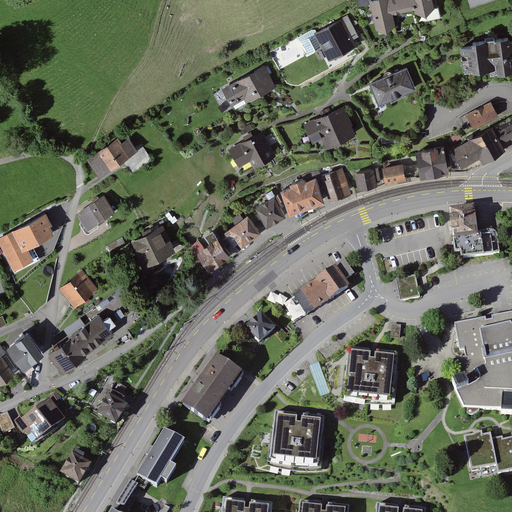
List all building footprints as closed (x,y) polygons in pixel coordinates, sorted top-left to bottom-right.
[(380,0),(369,2),(374,31),(384,35),(393,28),(391,16),(413,12),(414,14),(423,18),(432,10),(430,0),(380,0)] [(343,19),(314,35),(328,62),(358,46),(343,19)] [(470,48),(461,48),(464,74),(488,72),(488,78),(511,75),(511,41),(510,42),(509,38),(483,41),(484,43),(469,44),(470,48)] [(264,67),(221,89),(231,109),(274,86),(264,67)] [(406,68),(369,83),(378,106),(415,91),(406,68)] [(491,102),(466,116),(473,130),(498,116),(491,102)] [(343,106),(303,123),(310,141),(320,137),(324,146),(355,133),(343,106)] [(511,115),(469,139),(478,155),(482,161),(511,144),(511,115)] [(262,129),(227,148),(237,166),(249,159),(252,165),(275,153),(262,129)] [(115,136),(84,158),(97,176),(135,149),(127,136),(119,142),(115,136)] [(478,155),(469,139),(447,150),(452,167),(461,166),(478,155)] [(414,155),(418,174),(446,169),(443,150),(437,151),(436,145),(419,148),(421,154),(414,155)] [(403,162),(381,166),(384,182),(405,178),(403,162)] [(326,179),(323,181),(329,199),(350,191),(341,166),(323,172),(326,179)] [(373,168),(353,172),(356,187),(376,183),(373,168)] [(290,185),(279,189),(288,213),(324,200),(315,176),(305,180),(304,177),(289,182),(290,185)] [(103,195),(75,213),(85,228),(112,209),(103,195)] [(274,196),(254,207),(264,226),(285,215),(274,196)] [(472,206),(448,210),(454,253),(459,252),(460,259),(499,253),(496,230),(476,233),(472,206)] [(44,211),(0,235),(0,247),(11,268),(31,258),(25,246),(54,230),(44,211)] [(245,213),(227,227),(239,244),(258,231),(245,213)] [(161,222),(128,239),(140,264),(174,247),(161,222)] [(212,230),(189,247),(206,269),(229,253),(212,230)] [(345,262),(300,290),(313,311),(349,288),(344,282),(354,276),(345,262)] [(59,289),(74,306),(96,287),(80,270),(59,289)] [(415,275),(395,279),(399,302),(420,298),(415,275)] [(260,312),(241,328),(256,346),(275,329),(260,312)] [(485,318),(455,324),(459,350),(463,349),(465,356),(464,358),(461,357),(452,362),(449,382),(463,408),(498,410),(497,414),(511,414),(511,312),(491,316),(492,320),(486,321),(485,318)] [(97,313),(48,351),(63,369),(111,331),(97,313)] [(400,327),(391,326),(391,339),(399,340),(400,327)] [(26,331),(4,347),(19,366),(40,350),(26,331)] [(393,357),(350,352),(346,395),(388,399),(393,357)] [(1,354),(0,355),(0,380),(13,371),(1,354)] [(239,375),(214,357),(179,405),(205,423),(239,375)] [(322,369),(315,371),(323,395),(330,392),(322,369)] [(123,395),(128,388),(119,382),(114,389),(123,395)] [(127,406),(107,395),(95,417),(114,428),(127,406)] [(50,399),(12,422),(23,439),(30,435),(34,442),(65,423),(50,399)] [(323,420),(273,414),(267,462),(286,467),(302,469),(317,468),(323,420)] [(182,442),(162,431),(134,476),(154,488),(158,481),(164,484),(173,470),(167,466),(182,442)] [(475,433),(461,436),(469,473),(495,467),(497,473),(511,470),(511,438),(502,440),(501,438),(490,440),(489,434),(481,436),(480,432),(475,433)] [(90,465),(69,453),(57,475),(78,487),(90,465)] [(269,511),(271,506),(222,499),(220,511),(269,511)] [(347,511),(347,509),(299,503),(297,511),(347,511)]
